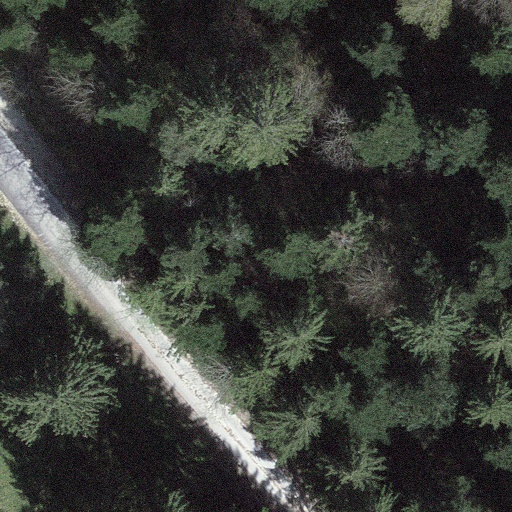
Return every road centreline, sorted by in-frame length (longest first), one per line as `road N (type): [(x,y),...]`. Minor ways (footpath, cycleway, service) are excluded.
road 1 (track): [(338,511),(124,294)]
road 2 (unclassified): [(124,294),(0,148)]
